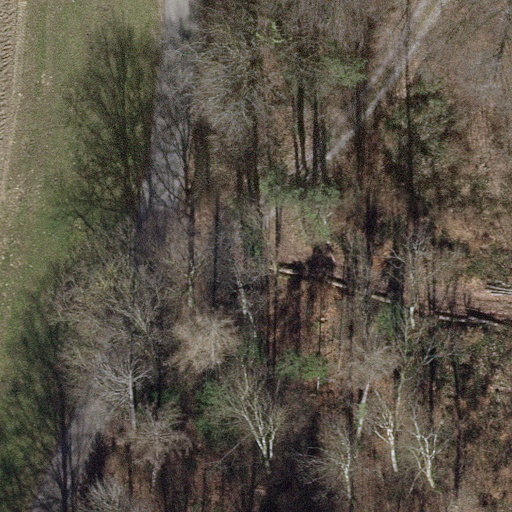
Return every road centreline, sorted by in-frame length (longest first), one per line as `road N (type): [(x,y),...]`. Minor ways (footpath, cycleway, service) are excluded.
road 1 (track): [(50,511),(144,282),(170,168),(185,0)]
road 2 (track): [(144,282),(214,248),(290,187),(372,96),(436,0)]
